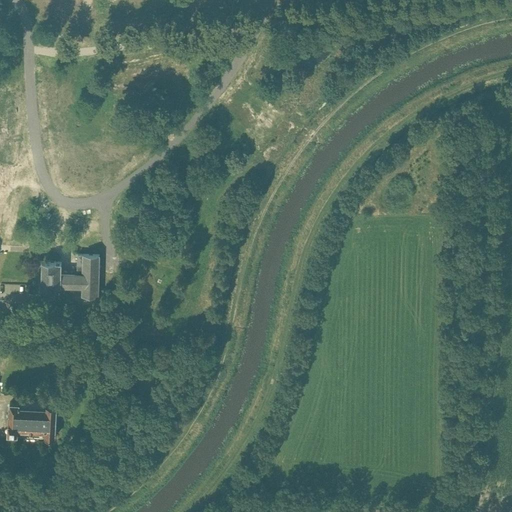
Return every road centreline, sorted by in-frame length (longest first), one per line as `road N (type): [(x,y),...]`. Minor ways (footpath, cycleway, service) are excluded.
road 1 (track): [(103,511),(138,489),(176,447),(222,366),(255,237),(275,192),(338,107),(371,77),(445,39),(511,18)]
road 2 (track): [(194,511),(261,434),(308,237),(347,172),(417,111),(511,72)]
road 3 (residential): [(259,23),(190,127),(89,202)]
road 4 (residential): [(29,49),(73,53),(259,23)]
road 5 (residential): [(89,202),(57,201),(38,167),(29,49)]
road 6 (residential): [(0,249),(91,251),(107,244),(99,206),(89,202)]
road 7 (track): [(0,491),(72,491),(113,460),(122,442)]
